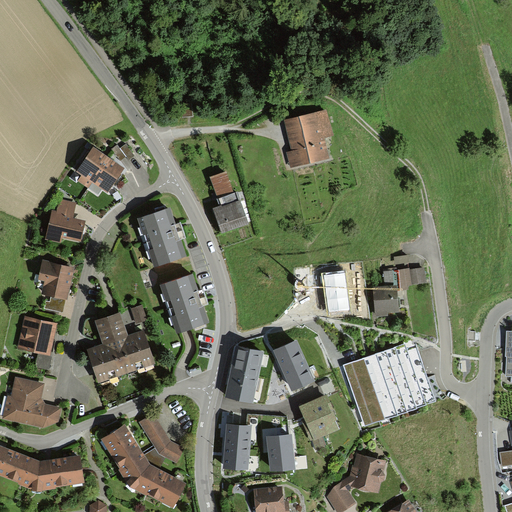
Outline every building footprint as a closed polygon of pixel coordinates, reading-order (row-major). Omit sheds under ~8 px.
[(326,109),(285,121),(292,148),(326,138),(333,136),(326,109)] [(292,148),(287,150),(292,167),(331,156),(326,138),(292,148)] [(130,144),(123,148),(128,160),(136,157),(130,144)] [(93,147),(76,173),(78,174),(108,195),(125,169),(116,163),(102,153),(93,147)] [(226,171),(210,176),(216,196),(233,191),(226,171)] [(53,211),(47,239),(60,242),(61,235),(80,240),(84,222),(71,219),(75,203),(59,199),(57,212),(53,211)] [(239,201),(214,210),(218,219),(222,233),(247,224),(239,201)] [(170,207),(138,218),(141,226),(138,228),(141,236),(144,235),(149,249),(145,251),(148,259),(151,258),(154,267),(187,256),(182,239),(187,238),(181,222),(176,223),(170,207)] [(75,268),(43,261),(39,280),(44,281),(41,295),(51,297),(65,300),(68,300),(75,268)] [(421,270),(396,273),(398,286),(422,283),(421,270)] [(193,273),(160,284),(163,293),(160,294),(163,302),(166,302),(171,316),(168,317),(171,325),(174,324),(177,333),(210,321),(204,305),(209,303),(204,288),(199,290),(193,273)] [(339,273),(318,274),(318,288),(319,303),(340,302),(339,273)] [(383,289),(374,290),(375,298),(376,311),(399,309),(398,286),(396,273),(382,274),(383,289)] [(65,300),(51,297),(49,303),(46,302),(45,309),(62,313),(65,300)] [(138,305),(130,308),(135,321),(143,318),(138,305)] [(89,353),(99,382),(154,364),(144,332),(128,338),(120,314),(98,321),(106,347),(89,353)] [(58,324),(25,317),(18,350),(38,354),(51,357),(58,324)] [(414,341),(341,364),(361,426),(434,402),(414,341)] [(296,342),(275,352),(292,390),(313,380),(296,342)] [(229,385),(227,397),(252,402),(262,353),(237,348),(233,364),(229,385)] [(51,357),(38,354),(36,366),(50,369),(52,357),(51,357)] [(44,385),(16,378),(12,397),(8,396),(3,419),(43,427),(58,422),(61,409),(45,405),(42,401),(41,399),(44,385)] [(325,396),(300,406),(306,421),(317,447),(327,443),(323,433),(338,426),(325,396)] [(152,417),(142,424),(160,452),(177,460),(182,450),(168,443),(152,417)] [(102,439),(130,485),(173,503),(182,483),(151,463),(125,425),(102,439)] [(251,427),(227,425),(224,467),(248,469),(251,427)] [(511,430),(509,431),(511,446),(511,450),(501,452),(503,465),(511,463),(511,430)] [(291,435),(268,437),(272,471),(294,469),(291,435)] [(0,446),(0,476),(37,492),(85,484),(80,456),(40,462),(0,446)] [(385,460),(357,454),(354,470),(353,475),(350,486),(378,492),(385,460)] [(350,486),(353,475),(325,492),(338,511),(339,511),(357,502),(347,488),(350,486)] [(268,490),(255,491),(256,511),(288,511),(288,507),(284,507),(282,488),(268,490)] [(408,500),(387,511),(415,511),(413,507),(408,500)] [(98,501),(89,506),(89,511),(105,511),(106,505),(98,501)]
